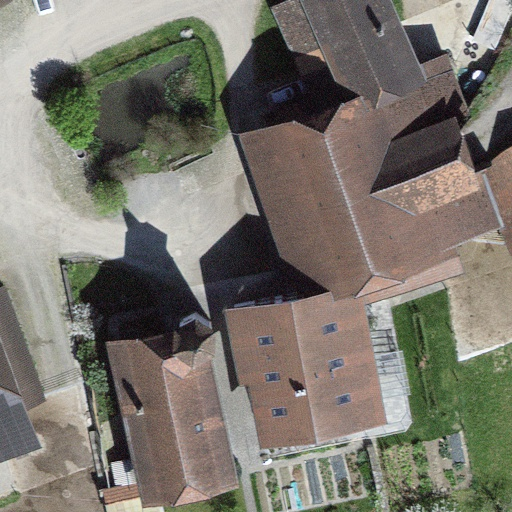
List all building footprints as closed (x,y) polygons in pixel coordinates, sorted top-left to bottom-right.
[(317,280),(430,240),(377,84),(358,92),(317,0),(307,0),(284,11),(321,96),(268,115),(275,134),(268,137),(317,280)] [(317,0),(358,92),(377,84),(410,70),(379,0),(317,0)] [(511,143),(505,150),(473,172),(488,210),(505,203),(511,220),(511,143)] [(355,281),(234,303),(243,352),(257,349),(271,425),(360,408),(360,405),(377,402),(355,281)] [(0,419),(16,414),(13,406),(40,397),(0,286),(0,419)] [(180,332),(122,344),(153,483),(224,467),(197,343),(209,341),(210,320),(196,311),(180,319),(180,332)]
